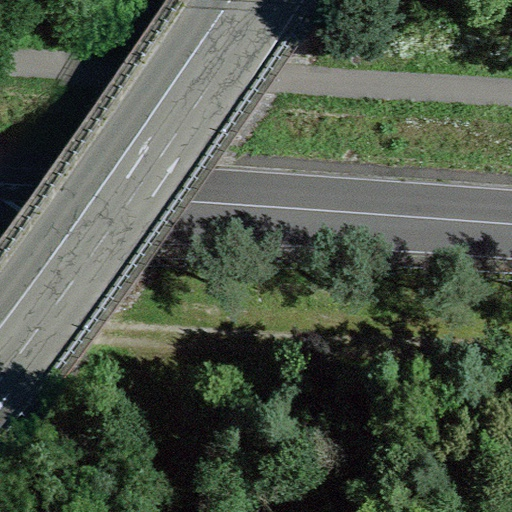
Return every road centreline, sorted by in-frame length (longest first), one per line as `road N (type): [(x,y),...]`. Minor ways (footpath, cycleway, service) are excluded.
road 1 (primary): [(0,197),(511,224)]
road 2 (track): [(511,341),(0,323)]
road 3 (tertiary): [(237,0),(0,325)]
